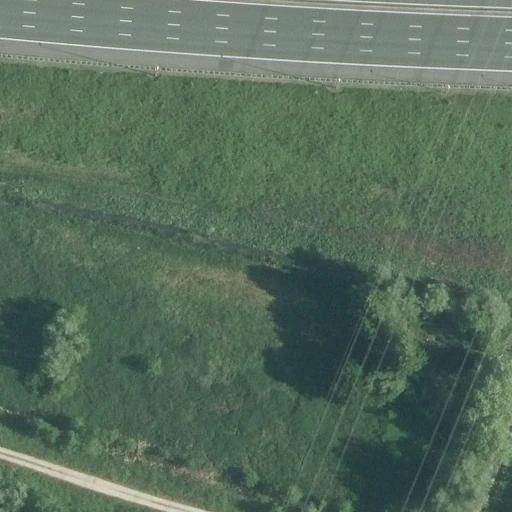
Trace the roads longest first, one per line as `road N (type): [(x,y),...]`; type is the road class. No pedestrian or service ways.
road 1 (motorway): [(0,11),(279,35),(511,44)]
road 2 (track): [(174,511),(0,455)]
road 3 (track): [(511,360),(392,337)]
